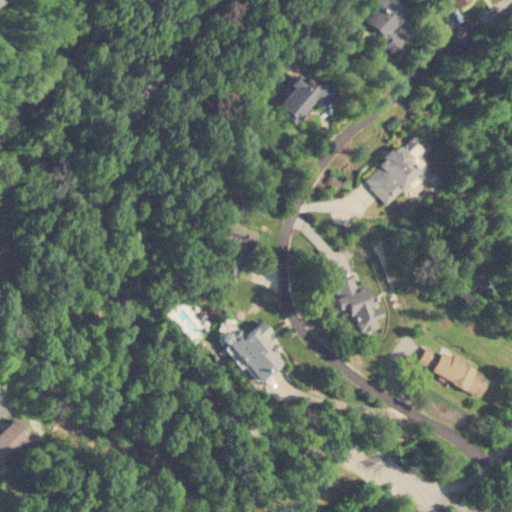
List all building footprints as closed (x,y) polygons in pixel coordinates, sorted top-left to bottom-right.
[(386,40),(382,45),(396,57),(407,44),(390,30),(406,12),(391,0),(370,0),(374,3),(361,19),(386,40)] [(294,85),(277,104),(290,116),(287,120),(291,124),(310,102),(333,99),(331,79),(305,82),(297,75),(290,82),(294,85)] [(361,179),(385,204),(428,161),(421,154),(428,147),(411,130),(361,179)] [(238,275),(250,228),(222,221),(217,241),(228,244),(221,271),(238,275)] [(354,334),(376,327),(373,318),(380,316),(377,306),(372,307),(365,285),(356,287),(352,274),(329,282),(337,308),(345,306),(354,334)] [(253,382),(280,360),(268,345),(274,340),(258,320),(240,334),(226,316),(211,329),(253,382)] [(413,362),(477,396),(487,377),(458,361),(460,358),(450,352),(448,356),(423,343),(413,362)] [(0,427),(0,460),(28,431),(11,416),(0,427)]
